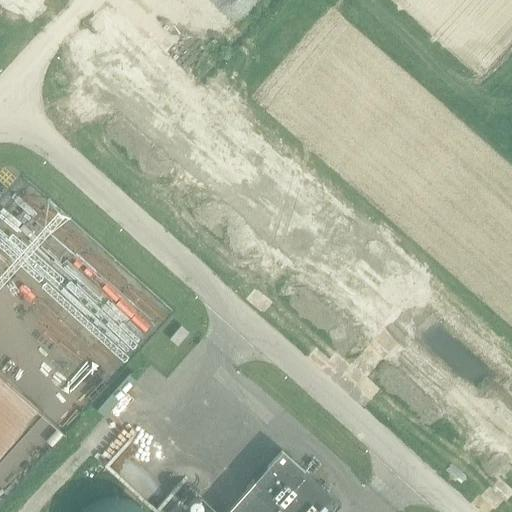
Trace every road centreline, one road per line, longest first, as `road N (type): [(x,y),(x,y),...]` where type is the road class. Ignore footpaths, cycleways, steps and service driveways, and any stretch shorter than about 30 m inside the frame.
road 1 (unclassified): [(0,96),(460,511)]
road 2 (unclassified): [(0,96),(86,0)]
